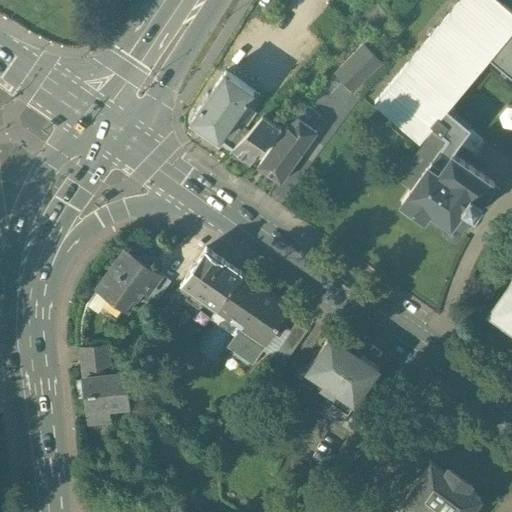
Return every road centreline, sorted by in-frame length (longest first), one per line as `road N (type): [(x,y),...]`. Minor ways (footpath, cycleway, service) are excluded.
road 1 (secondary): [(29,334),(71,246),(119,211),(180,207),(271,243)]
road 2 (tertiary): [(511,407),(271,243)]
road 3 (secondary): [(29,334),(34,264),(58,200),(109,126)]
road 4 (tertiary): [(271,243),(109,126)]
road 5 (secondary): [(49,511),(27,350)]
road 6 (primary): [(109,126),(199,0)]
road 7 (primary): [(109,126),(0,54)]
